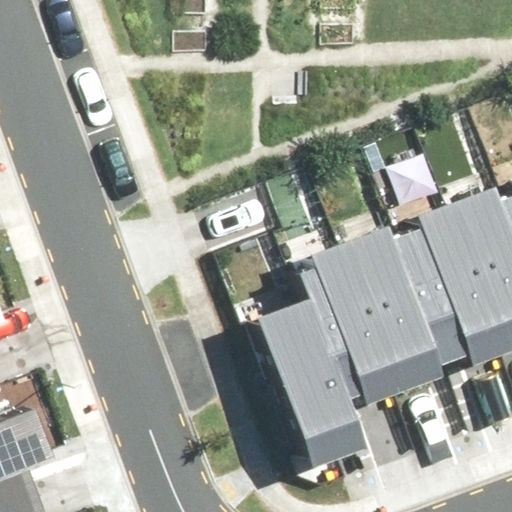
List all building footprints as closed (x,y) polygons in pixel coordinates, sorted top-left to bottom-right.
[(511,195),(505,177),(488,183),(485,175),(447,189),(503,339),(511,335),(511,195)] [(395,218),(442,344),(457,339),(462,354),(503,339),(447,189),(408,203),(411,212),(395,218)] [(427,349),(442,344),(395,218),(378,224),(375,216),(336,230),(392,380),(433,364),(427,349)] [(293,283),(332,385),(346,379),(352,395),(392,380),(336,230),(298,244),(301,252),(284,259),(293,283)] [(293,283),(240,303),(296,450),(349,430),(332,385),(293,283)] [(0,511),(39,511),(19,453),(42,446),(24,393),(0,400),(0,511)]
